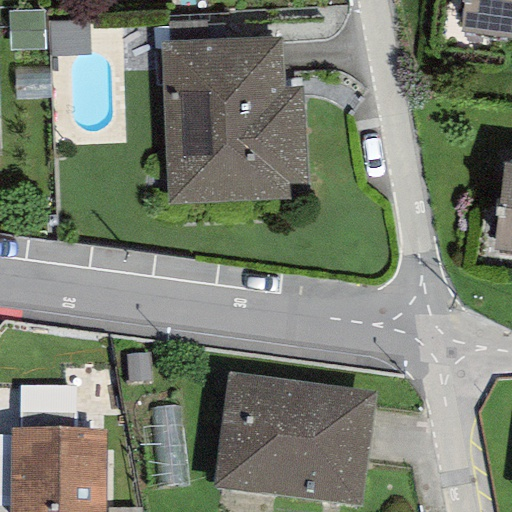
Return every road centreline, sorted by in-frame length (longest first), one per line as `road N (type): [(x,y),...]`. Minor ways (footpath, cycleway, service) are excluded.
road 1 (residential): [(439,341),(0,286)]
road 2 (residential): [(439,341),(381,0)]
road 3 (residential): [(468,511),(439,341)]
